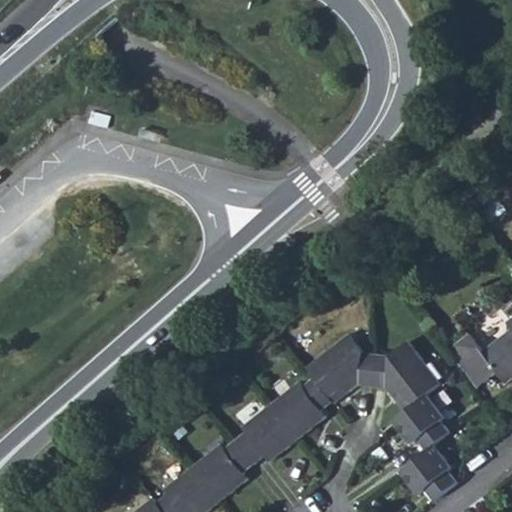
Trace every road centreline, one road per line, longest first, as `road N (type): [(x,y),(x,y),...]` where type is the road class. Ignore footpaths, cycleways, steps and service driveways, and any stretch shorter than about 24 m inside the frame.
road 1 (tertiary): [(0,465),(326,174)]
road 2 (tertiary): [(326,174),(384,128),(407,80),(399,34),(376,0)]
road 3 (tertiary): [(331,0),(367,40),(375,81),(372,107),(326,174)]
road 4 (primary): [(0,70),(100,0)]
